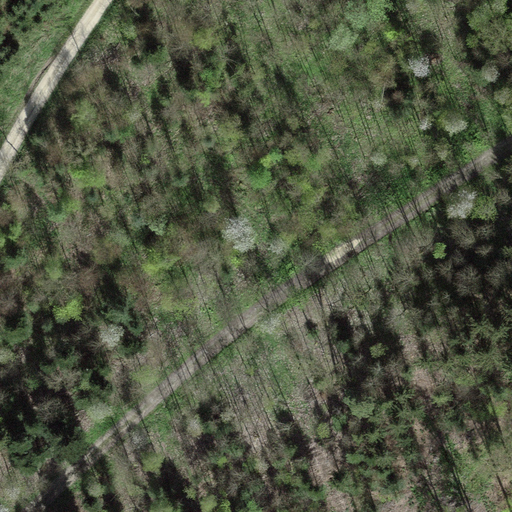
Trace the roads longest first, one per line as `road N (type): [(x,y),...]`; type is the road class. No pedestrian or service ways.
road 1 (track): [(32,511),(229,331),(511,149)]
road 2 (track): [(0,169),(107,0)]
